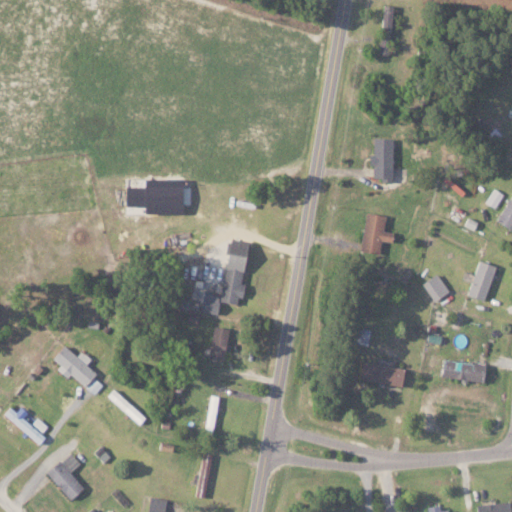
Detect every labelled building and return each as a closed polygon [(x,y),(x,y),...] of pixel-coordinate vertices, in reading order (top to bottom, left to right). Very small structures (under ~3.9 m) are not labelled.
[(391,5),(381,4),(376,53),(386,54),(391,5)] [(391,137),(372,137),(371,154),(369,154),(369,179),(390,179),(391,137)] [(178,184),(139,185),(140,213),(179,212),(178,184)] [(511,191),(493,219),(509,230),(511,224),(511,191)] [(384,215),(364,212),(358,250),(377,253),(379,240),(389,242),(391,232),(381,230),(384,215)] [(219,293),(201,291),(199,311),(215,313),(216,301),(238,303),(245,240),(226,238),(219,293)] [(481,300),(493,266),(477,260),(464,294),(481,300)] [(174,308),(187,309),(188,300),(175,298),(174,308)] [(222,361),(227,328),(212,325),(206,359),(222,361)] [(369,329),(357,327),(354,342),(366,345),(369,329)] [(68,374),(82,386),(94,372),(84,364),(88,358),(78,350),(74,355),(61,344),(49,357),(57,364),(54,368),(65,377),(68,374)] [(439,377),(481,380),(482,363),(440,359),(439,377)] [(358,380),(400,384),(402,366),(360,362),(358,380)] [(84,386),(93,394),(101,385),(92,377),(84,386)] [(145,416),(109,389),(104,397),(139,423),(145,416)] [(211,435),(219,396),(208,394),(201,433),(211,435)] [(21,416),(22,415),(10,403),(1,413),(36,444),(43,437),(21,416)] [(43,473),(68,499),(82,486),(68,471),(78,462),(68,450),(43,473)] [(201,496),(210,454),(201,452),(192,494),(201,496)] [(144,511),(161,511),(164,499),(148,496),(144,511)] [(474,511),(508,511),(509,502),(474,503),(474,511)]
